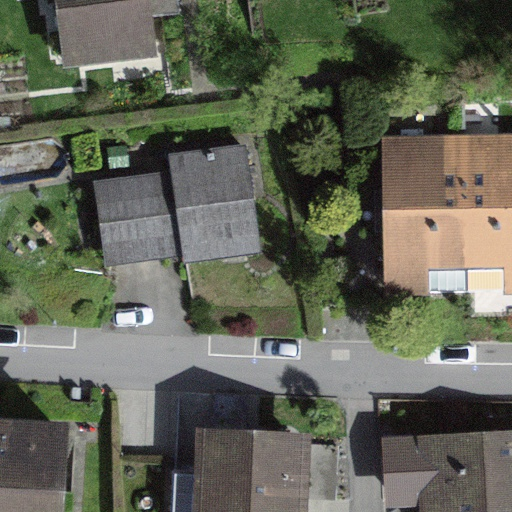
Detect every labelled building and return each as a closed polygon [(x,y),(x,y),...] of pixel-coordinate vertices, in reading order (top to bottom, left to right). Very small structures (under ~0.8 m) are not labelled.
[(176,0),(57,0),(65,53),(151,42),(148,17),(178,14),(176,0)] [(172,173),(96,184),(108,266),(187,254),(186,246),(255,236),(242,148),(170,158),(172,173)] [(511,150),(463,152),(465,291),(503,290),(503,271),(511,271),(511,150)] [(463,152),(387,153),(389,273),(427,273),(428,291),(465,291),(463,152)] [(0,429),(0,511),(56,511),(61,433),(0,429)] [(171,511),(296,511),(297,497),(334,498),(336,445),(267,443),(267,436),(240,435),(240,441),(208,439),(206,475),(173,474),(171,511)] [(430,511),(511,511),(511,442),(426,449),(430,511)]
